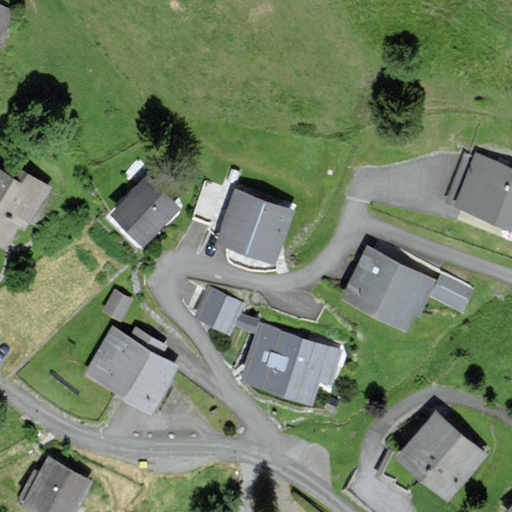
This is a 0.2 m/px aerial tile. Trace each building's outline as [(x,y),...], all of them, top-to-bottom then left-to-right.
[(0,37),(13,13),(0,6),(0,37)] [(511,167),(478,154),(459,200),(511,221),(511,167)] [(6,171),(0,166),(0,236),(6,240),(18,220),(25,224),(49,184),(12,162),(6,171)] [(178,205),(147,174),(114,207),(146,238),(178,205)] [(293,208),(237,189),(220,236),(276,256),(293,208)] [(431,277),(370,247),(346,293),(407,324),(431,277)] [(470,288),(441,275),(433,294),(462,306),(470,288)] [(241,303),(208,288),(197,313),(229,328),(241,303)] [(131,298),(115,289),(104,308),(120,317),(131,298)] [(340,348),(261,324),(245,374),(311,395),(318,374),(330,378),(340,348)] [(176,363),(113,328),(90,370),(153,405),(176,363)] [(483,451),(437,411),(401,452),(447,492),(483,451)] [(70,511),(90,478),(48,455),(25,498),(50,511),(70,511)]
